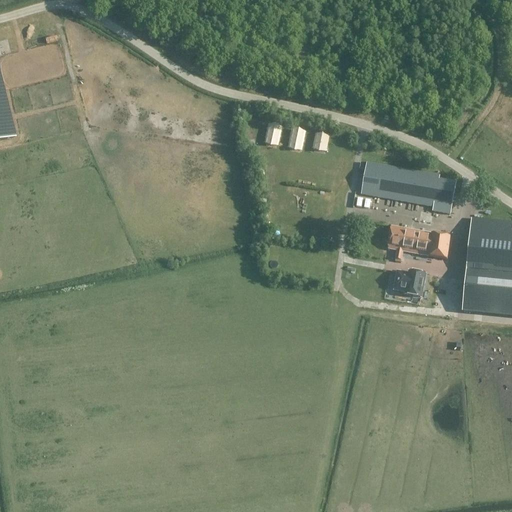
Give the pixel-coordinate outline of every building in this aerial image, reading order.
[(45,37),(58,33),(55,23),(42,27),(45,37)] [(0,81),(0,141),(14,138),(0,81)] [(299,128),(290,133),(296,144),(306,138),(299,128)] [(456,184),(449,183),(438,181),(439,177),(368,164),(363,196),(433,208),(432,213),(450,216),(456,184)] [(472,220),(462,312),(511,316),(511,233),(508,233),(508,223),(472,220)] [(395,260),(401,261),(402,253),(447,261),(450,238),(390,228),(387,250),(397,252),(395,260)] [(397,273),(394,291),(405,293),(404,295),(421,298),(425,276),(409,273),(408,275),(397,273)]
